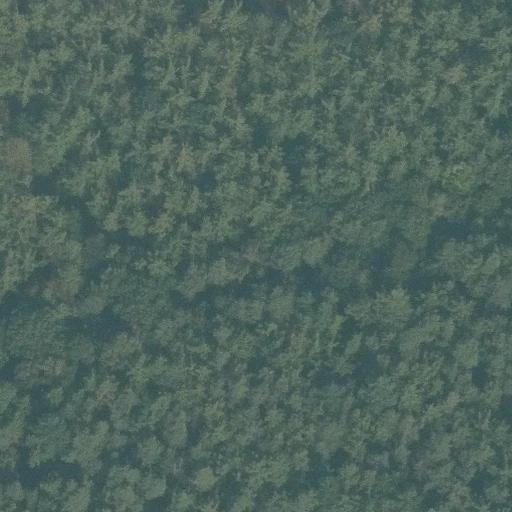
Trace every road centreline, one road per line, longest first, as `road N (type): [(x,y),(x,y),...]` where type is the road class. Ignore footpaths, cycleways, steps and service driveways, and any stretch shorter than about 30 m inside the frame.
road 1 (track): [(0,367),(511,214)]
road 2 (track): [(0,235),(68,346)]
